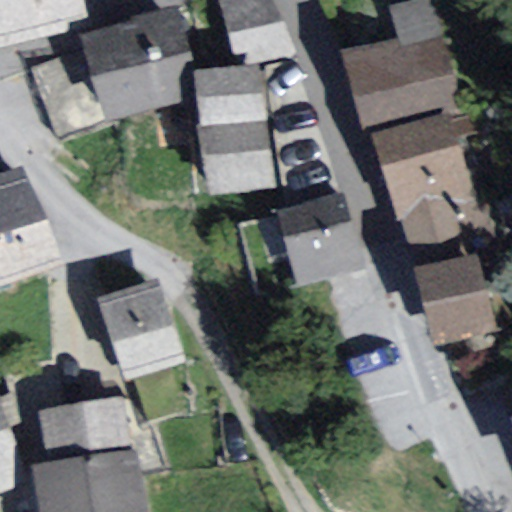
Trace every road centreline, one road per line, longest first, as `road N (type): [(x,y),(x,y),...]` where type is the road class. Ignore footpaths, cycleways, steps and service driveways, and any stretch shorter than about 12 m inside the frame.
road 1 (residential): [(487,511),(288,0)]
road 2 (residential): [(293,511),(166,275),(91,247),(0,147)]
